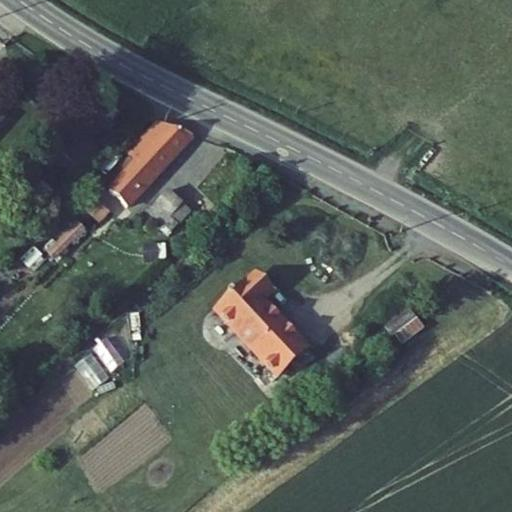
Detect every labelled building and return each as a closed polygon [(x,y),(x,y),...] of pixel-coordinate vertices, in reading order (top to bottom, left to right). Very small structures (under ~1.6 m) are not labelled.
[(0,104),(12,91),(0,81),(0,104)] [(89,109),(68,131),(92,153),(113,132),(89,109)] [(98,194),(113,210),(194,139),(161,124),(122,161),(126,167),(98,194)] [(186,205),(172,189),(151,208),(165,224),(186,205)] [(79,209),(53,236),(60,243),(87,217),(79,209)] [(279,275),(262,256),(226,289),(286,356),(317,328),(274,280),(279,275)] [(386,327),(398,346),(423,330),(411,311),(386,327)]
